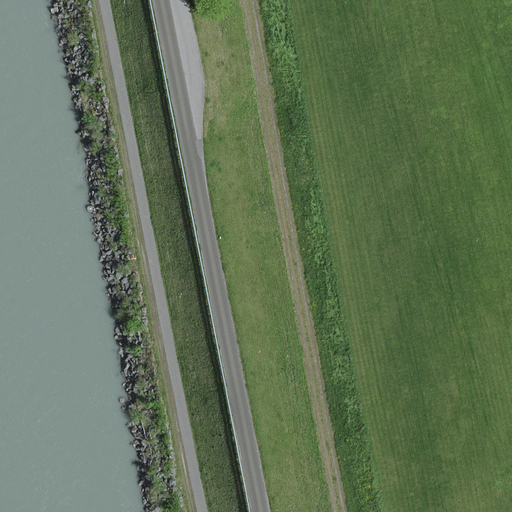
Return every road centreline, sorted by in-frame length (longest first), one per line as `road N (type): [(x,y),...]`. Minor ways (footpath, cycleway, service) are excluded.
road 1 (track): [(252,0),(354,511)]
road 2 (unclassified): [(162,0),(262,511)]
